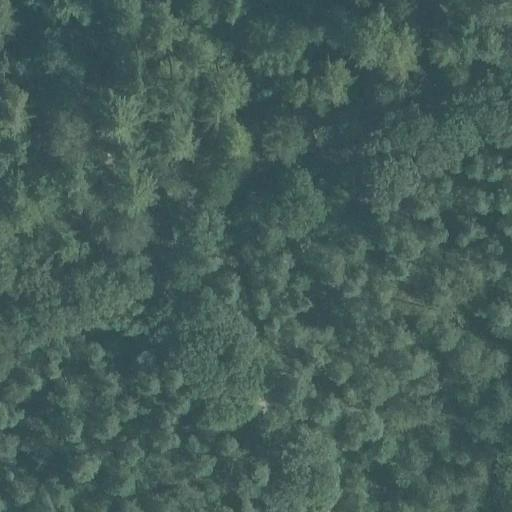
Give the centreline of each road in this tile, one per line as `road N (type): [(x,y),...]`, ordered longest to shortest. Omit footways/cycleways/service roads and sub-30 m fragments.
road 1 (track): [(511,42),(146,212)]
road 2 (track): [(333,511),(146,212)]
road 3 (track): [(14,0),(146,212)]
road 4 (track): [(146,212),(0,277)]
